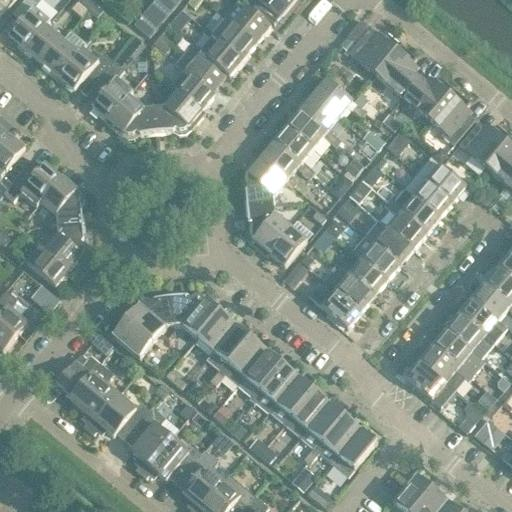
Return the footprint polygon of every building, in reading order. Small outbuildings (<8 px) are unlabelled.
[(0,0),(0,7),(7,13),(17,0),(0,0)] [(25,54),(50,25),(34,12),(40,5),(34,0),(27,0),(13,18),(22,25),(9,41),(25,54)] [(87,13),(93,6),(85,0),(83,0),(78,6),(87,13)] [(202,3),(198,0),(193,0),(188,7),(194,12),(202,3)] [(274,28),(297,0),(262,0),(254,11),(274,28)] [(225,22),(257,49),(271,31),(239,5),(225,22)] [(93,6),(87,13),(97,22),(103,15),(93,6)] [(214,41),(243,65),(257,49),(225,22),(212,38),(214,40),(214,41)] [(50,25),(25,54),(41,68),(62,43),(46,30),(50,26),(50,25)] [(375,80),(401,49),(385,36),(379,44),(367,34),(348,58),(375,80)] [(135,42),(114,66),(125,75),(145,51),(146,50),(136,41),(135,42)] [(184,58),(214,84),(219,88),(227,79),(229,81),(243,65),(214,41),(202,55),(192,48),(184,58)] [(58,82),(83,53),(82,52),(78,57),(62,43),(41,68),(58,82)] [(401,49),(375,80),(401,102),(421,79),(410,70),(416,62),(401,49)] [(83,53),(58,82),(74,95),(87,80),(96,87),(114,66),(105,58),(98,66),(83,53)] [(219,88),(214,84),(184,58),(174,69),(184,77),(173,92),(205,119),(205,118),(202,115),(215,100),(211,97),(219,88)] [(114,66),(96,87),(105,95),(92,111),(107,124),(105,127),(132,95),(116,82),(123,74),(114,66)] [(421,79),(401,102),(428,125),(454,93),(439,81),(432,88),(421,79)] [(313,101),(339,122),(352,106),(326,84),(313,101)] [(154,112),(156,138),(173,136),(179,139),(186,139),(191,135),(205,119),(173,92),(172,92),(177,96),(164,112),(154,112)] [(454,93),(428,125),(443,137),(441,140),(453,150),(475,124),(463,114),(470,106),(454,93)] [(156,138),(154,112),(145,113),(129,100),(133,96),(132,95),(105,127),(121,141),(127,144),(134,143),(139,139),(156,138)] [(339,122),(313,101),(299,116),(326,138),(328,135),(339,122)] [(286,132),(312,154),(323,141),(329,147),(335,140),(328,135),(326,138),(299,116),(286,132)] [(389,118),(383,126),(394,135),(401,127),(389,118)] [(486,172),(511,141),(496,128),(489,136),(478,126),(459,149),(486,172)] [(0,150),(9,140),(0,132),(0,150)] [(312,154),(286,132),(273,147),(299,169),(302,166),(312,154)] [(369,134),(363,142),(378,155),(385,146),(375,137),(374,139),(369,134)] [(400,136),(387,152),(397,160),(410,145),(400,136)] [(0,194),(4,198),(27,170),(18,162),(25,153),(9,140),(0,150),(0,181),(1,182),(0,183),(0,194)] [(335,140),(329,147),(336,152),(341,146),(335,140)] [(511,141),(486,172),(511,193),(511,141)] [(260,163),(286,185),(296,173),(303,178),(308,171),(302,166),(299,169),(273,147),(261,163),(260,163)] [(436,153),(432,158),(440,165),(448,156),(443,153),(436,153)] [(247,212),(273,210),(272,201),(286,185),(260,163),(261,163),(258,160),(244,177),(241,183),(241,190),(245,195),(247,212)] [(383,162),(375,171),(383,177),(384,178),(392,169),(384,162),(383,162)] [(466,191),(440,170),(431,162),(421,175),(423,177),(417,184),(424,189),(426,186),(452,208),(466,191)] [(63,178),(60,181),(44,168),(41,172),(32,164),(27,170),(4,198),(13,206),(20,197),(37,211),(41,206),(40,206),(63,178)] [(374,170),(365,180),(373,188),(383,177),(375,171),(374,170)] [(308,171),(303,178),(309,184),(315,177),(308,171)] [(405,194),(439,223),(452,208),(426,186),(424,189),(417,184),(423,177),(421,175),(405,194)] [(57,229),(83,227),(81,210),(84,204),(83,197),(79,192),(63,178),(40,206),(41,206),(56,219),(57,229)] [(362,184),(349,200),(359,208),(372,192),(362,184)] [(439,223),(405,194),(394,206),(397,208),(391,215),(398,220),(400,217),(426,239),(439,223)] [(391,215),(397,208),(394,206),(390,203),(385,210),(391,215)] [(273,210),(247,212),(248,229),(245,235),(246,242),(250,247),(267,261),(269,258),(291,232),(275,218),(273,210)] [(321,228),(326,223),(317,215),(313,221),(321,228)] [(387,233),(413,255),(426,239),(400,217),(398,220),(387,233)] [(297,224),(291,232),(306,244),(313,237),(297,224)] [(335,224),(326,234),(336,242),(341,236),(345,232),(344,232),(341,229),(335,224)] [(413,255),(387,233),(379,225),(368,238),(371,240),(365,246),(371,252),(374,248),(400,270),(413,255)] [(83,227),(57,229),(58,239),(45,255),(40,251),(72,278),(86,262),(89,256),(88,249),(84,244),(83,227)] [(269,258),(285,271),(307,245),(306,244),(291,232),(269,258)] [(325,234),(312,249),(322,258),(336,242),(326,234),(325,234)] [(0,245),(5,250),(10,243),(1,236),(0,236),(0,245)] [(361,264),(387,286),(400,270),(374,248),(371,252),(365,246),(371,240),(368,238),(352,257),(361,264)] [(72,279),(72,278),(40,251),(26,267),(56,292),(69,276),(72,279)] [(497,272),(511,284),(511,257),(511,256),(497,272)] [(387,286),(361,264),(351,276),(345,271),(339,278),(345,283),(348,280),(374,302),(387,286)] [(339,278),(345,271),(338,265),(332,272),(339,278)] [(299,267),(292,274),(301,282),(308,274),(299,267)] [(332,272),(322,284),(326,288),(335,295),(345,283),(339,278),(332,272)] [(511,284),(497,272),(484,288),(511,309),(511,307),(511,284)] [(335,295),(361,317),(374,302),(348,280),(345,283),(335,295)] [(361,317),(335,295),(326,288),(317,299),(313,295),(309,301),(328,317),(328,318),(340,328),(341,328),(348,333),(361,317)] [(471,303),(497,325),(508,313),(511,315),(511,307),(511,309),(484,288),(471,303)] [(7,295),(0,302),(0,357),(2,357),(2,358),(27,327),(10,313),(17,304),(7,295)] [(171,302),(174,330),(181,330),(197,343),(220,316),(221,316),(223,313),(206,299),(200,296),(193,297),(188,301),(171,302)] [(174,330),(171,302),(154,304),(148,301),(142,301),(136,305),(122,322),(153,347),(166,331),(174,330)] [(471,303),(458,319),(485,341),(487,337),(494,342),(488,349),(491,351),(507,333),(497,325),(471,303)] [(220,316),(197,343),(213,356),(236,329),(221,316),(220,316)] [(458,319),(445,335),(480,364),(491,351),(488,349),(494,342),(487,337),(485,341),(458,319)] [(153,347),(122,322),(125,325),(112,340),(139,364),(153,347)] [(236,329),(213,356),(205,365),(218,376),(226,367),(229,369),(252,342),(236,329)] [(480,364),(445,335),(432,350),(458,372),(461,369),(467,374),(462,381),(468,386),(484,367),(480,364)] [(237,392),(267,355),(252,342),(229,369),(226,367),(218,376),(224,381),(237,392)] [(419,366),(445,388),(456,375),(462,381),(467,374),(461,369),(458,372),(432,350),(419,366)] [(267,355),(237,392),(249,402),(257,393),(260,395),(283,368),(267,355)] [(72,401),(100,368),(91,360),(87,364),(81,359),(57,388),(72,401)] [(445,388),(419,366),(406,382),(412,388),(425,399),(425,398),(441,412),(455,396),(445,388)] [(89,435),(119,399),(106,389),(114,380),(100,368),(72,401),(70,404),(89,420),(81,429),(89,435)] [(268,418),(298,381),(283,368),(260,395),(257,393),(249,402),(268,418)] [(174,387),(178,381),(171,375),(166,381),(174,387)] [(224,381),(218,376),(210,386),(216,391),(224,381)] [(178,381),(174,387),(181,394),(186,388),(178,381)] [(298,381),(268,418),(280,428),(288,419),(291,421),(314,394),(298,381)] [(502,381),(495,389),(503,395),(510,387),(502,381)] [(161,387),(155,395),(162,401),(169,393),(161,387)] [(330,407),(314,394),(291,421),(288,419),(280,428),(299,444),(330,407)] [(119,399),(89,435),(96,441),(104,433),(114,441),(116,438),(125,445),(152,412),(149,415),(140,407),(135,413),(119,399)] [(211,405),(204,413),(213,420),(220,412),(211,405)] [(345,420),(330,407),(299,444),(312,454),(320,445),(323,448),(345,420)] [(187,408),(180,416),(188,423),(195,414),(187,408)] [(152,412),(125,445),(134,452),(131,455),(141,464),(134,472),(141,479),(171,443),(158,432),(166,423),(152,412)] [(220,412),(213,420),(223,428),(224,428),(227,424),(226,417),(220,412)] [(197,416),(192,423),(200,430),(206,423),(197,416)] [(330,470),(361,433),(345,420),(323,448),(320,445),(312,454),(318,459),(330,470)] [(469,435),(475,428),(468,423),(462,430),(469,435)] [(235,425),(229,433),(240,442),(247,434),(235,425)] [(361,433),(330,470),(347,484),(377,447),(361,433)] [(177,488),(205,456),(204,455),(201,459),(192,451),(187,457),(171,443),(141,479),(149,485),(156,476),(166,484),(168,481),(177,488)] [(250,451),(260,459),(267,451),(257,443),(250,451)] [(276,459),(267,451),(260,459),(269,467),(276,459)] [(318,459),(312,454),(304,464),(310,469),(318,459)] [(205,456),(177,488),(186,496),(183,499),(193,507),(189,511),(201,511),(223,487),(210,476),(218,467),(205,456)] [(502,463),(511,470),(511,462),(507,458),(502,463)] [(304,472),(292,486),(302,494),(314,480),(304,472)] [(417,511),(433,493),(416,480),(394,507),(399,511),(417,511)] [(223,487),(201,511),(246,511),(255,501),(242,490),(236,497),(223,487)] [(443,511),(448,506),(433,493),(417,511),(443,511)] [(323,511),(328,506),(318,498),(313,504),(323,511)] [(268,511),(255,501),(246,511),(268,511)]
